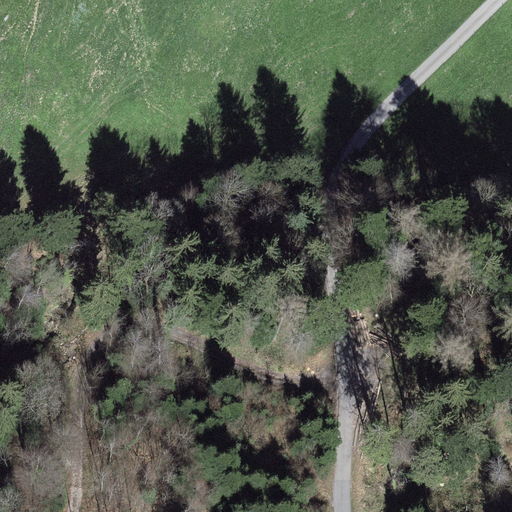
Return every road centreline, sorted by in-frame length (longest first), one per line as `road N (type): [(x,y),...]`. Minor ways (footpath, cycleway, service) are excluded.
road 1 (track): [(501,0),(350,151),(321,259),(339,365)]
road 2 (track): [(119,511),(118,395),(129,352),(155,334),(190,338),(286,380),(339,365)]
road 3 (track): [(339,365),(346,511)]
